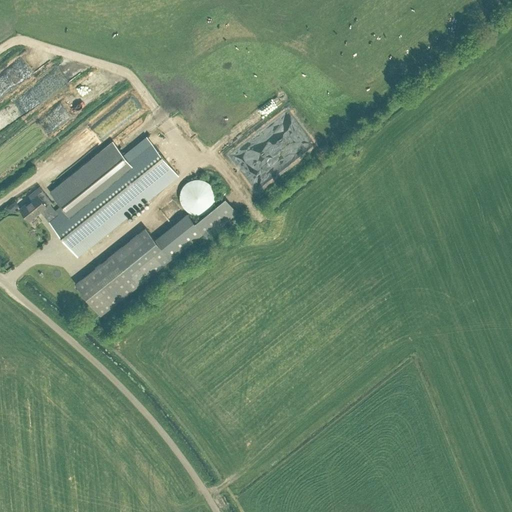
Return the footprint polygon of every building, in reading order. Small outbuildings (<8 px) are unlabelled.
[(233,137),(251,123),(246,117),(250,114),(245,108),(220,128),(226,135),(229,133),(233,137)] [(271,168),(300,148),(273,109),(207,155),(212,162),(242,142),(251,155),(247,158),(254,168),(266,160),(271,168)] [(29,220),(31,219),(41,211),(78,256),(78,255),(178,175),(153,143),(129,161),(112,140),(50,190),(61,205),(57,208),(55,210),(50,203),(52,201),(43,189),(38,193),(31,199),(21,207),(19,208),(29,220)] [(196,213),(198,213),(200,213),(201,213),(202,213),(204,212),(206,211),(208,210),(209,209),(210,208),(212,207),(213,205),(213,204),(214,202),(215,200),(215,199),(216,198),(216,195),(216,193),(215,190),(214,188),(213,186),(212,184),(210,182),(208,180),(205,179),(203,178),(201,178),(199,178),(198,178),(195,178),(194,178),(192,178),(190,179),(188,180),(187,181),(186,183),(184,184),(182,187),(181,189),(181,192),(180,194),(180,197),(181,199),(181,202),(183,204),(184,206),(185,207),(186,208),(188,210),(190,211),(191,211),(193,212),(196,213)] [(40,186),(28,195),(31,199),(38,193),(43,189),(40,186)] [(101,314),(103,313),(203,232),(207,237),(238,212),(226,197),(195,222),(187,212),(155,238),(146,226),(77,281),(75,283),(101,314)]
